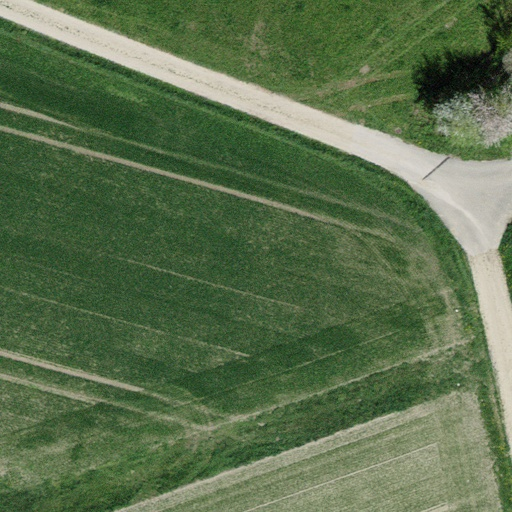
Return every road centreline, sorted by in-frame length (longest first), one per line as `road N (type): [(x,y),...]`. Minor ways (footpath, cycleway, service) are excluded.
road 1 (track): [(511,177),(464,193),(0,8)]
road 2 (track): [(511,428),(464,193)]
